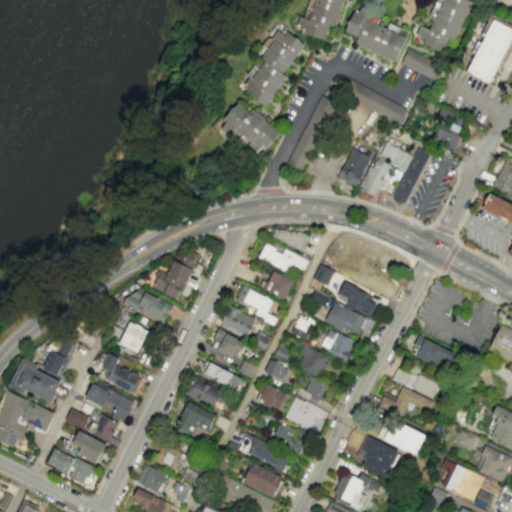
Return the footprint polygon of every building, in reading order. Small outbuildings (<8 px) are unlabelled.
[(345,0),(308,0),(304,18),(294,15),(292,25),(302,28),(301,33),(324,39),(328,26),(339,28),(345,0)] [(471,0),(470,0),(435,0),(428,17),(432,19),(428,29),(419,25),(413,39),(441,51),(447,38),(454,42),(471,0)] [(394,62),(405,36),(369,21),(372,12),(360,7),(357,15),(351,13),(344,31),(357,37),(353,45),(394,62)] [(492,83),(511,28),(511,27),(488,19),(468,74),(492,83)] [(266,105),(286,76),(283,74),(303,44),(280,28),(254,67),(252,66),(238,86),(266,105)] [(437,78),(442,64),(405,50),(400,65),(437,78)] [(332,101),(318,95),(287,165),(302,171),(332,101)] [(279,132),(252,108),(248,112),(238,103),(220,123),(257,156),(279,132)] [(433,138),(453,147),(461,127),(451,123),(449,128),(439,124),(433,138)] [(413,157),(398,186),(383,179),(374,197),(362,191),(386,144),(413,157)] [(391,199),(398,186),(413,157),(418,147),(430,154),(404,206),(391,199)] [(372,159),(357,189),(336,178),(352,149),(372,159)] [(511,244),(508,252),(511,253),(511,206),(486,194),(479,208),(511,224),(511,244)] [(271,237),(301,251),(307,238),(276,225),(271,237)] [(258,258),(299,276),(307,259),(283,249),(282,252),(264,244),(258,258)] [(197,254),(187,250),(181,263),(173,259),(167,273),(159,270),(151,288),(178,299),(197,254)] [(334,271),(319,264),(312,278),(326,286),(334,271)] [(285,299),(293,279),(270,270),(262,290),(285,299)] [(335,300),(369,315),(374,304),(365,300),(368,293),(343,283),(335,300)] [(272,299),(241,286),(234,303),(264,317),(272,299)] [(163,323),(172,305),(133,287),(125,305),(163,323)] [(324,322),(357,335),(364,316),(332,303),(324,322)] [(246,336),(254,318),(228,305),(220,324),(246,336)] [(312,322),(298,315),(290,332),(303,339),(312,322)] [(137,353),(147,330),(129,321),(118,344),(137,353)] [(511,397),(509,403),(495,396),(502,382),(486,374),(496,354),(488,350),(501,324),(511,329),(511,397)] [(217,349),(236,357),(243,340),(216,329),(212,339),(220,343),(217,349)] [(346,360),(354,340),(327,329),(319,348),(346,360)] [(56,353),(49,350),(43,369),(59,375),(72,339),(62,335),(56,353)] [(453,349),(416,337),(413,345),(416,346),(412,357),(439,366),(441,361),(448,363),(453,349)] [(296,368),(320,377),(328,355),(303,346),(296,368)] [(133,394),(141,378),(115,366),(119,358),(108,353),(101,367),(106,369),(102,379),(133,394)] [(21,360),(9,383),(49,404),(61,381),(21,360)] [(264,373),(282,379),(286,366),(268,360),(264,373)] [(203,377),(237,389),(242,376),(208,364),(203,377)] [(438,384),(397,366),(391,379),(432,398),(438,384)] [(326,383),(310,376),(303,391),(319,399),(326,383)] [(213,407),(221,391),(192,378),(185,394),(213,407)] [(286,393),(266,383),(257,401),(277,410),(286,393)] [(132,399),(91,384),(84,402),(125,417),(132,399)] [(393,401),(382,395),(377,405),(400,416),(407,402),(428,413),(433,402),(401,386),(393,401)] [(0,441),(12,447),(16,438),(21,440),(27,424),(46,432),(54,412),(7,392),(0,408),(0,441)] [(312,430),(321,408),(292,397),(284,419),(312,430)] [(207,432),(215,414),(187,402),(175,428),(191,435),(195,427),(207,432)] [(511,412),(495,405),(491,415),(491,418),(489,423),(489,440),(511,450),(511,412)] [(82,428),(87,416),(70,408),(64,421),(82,428)] [(117,422),(100,415),(92,434),(109,441),(117,422)] [(425,435),(401,423),(399,428),(384,420),(376,437),(415,455),(425,435)] [(270,440),(301,454),(307,441),(302,439),(304,435),(278,423),(270,440)] [(476,435),(458,428),(453,440),(471,447),(476,435)] [(97,463),(105,443),(75,430),(66,450),(97,463)] [(364,460),(361,467),(385,479),(399,452),(365,435),(355,455),(364,460)] [(187,468),(191,457),(161,445),(154,462),(194,479),(197,472),(187,468)] [(501,481),(510,457),(484,447),(475,472),(501,481)] [(47,464),(67,473),(74,457),(53,448),(47,464)] [(67,476),(86,484),(93,465),(75,458),(67,476)] [(472,500),(483,476),(443,459),(433,483),(472,500)] [(282,476),(250,463),(242,483),(274,496),(282,476)] [(136,482),(159,493),(168,475),(145,464),(136,482)] [(376,492),(380,482),(359,473),(356,479),(341,473),(331,497),(357,508),(366,488),(376,492)] [(267,511),(273,500),(230,479),(221,498),(248,511),(267,511)] [(189,488),(175,482),(169,497),(182,503),(189,488)] [(438,507),(445,492),(432,487),(426,502),(438,507)] [(493,495),(478,489),(472,504),(487,510),(493,495)] [(162,511),(166,500),(136,490),(131,504),(156,511),(162,511)] [(17,511),(39,511),(41,510),(23,501),(17,511)] [(196,511),(221,511),(202,501),(196,511)] [(324,511),(349,511),(328,503),(324,511)]
